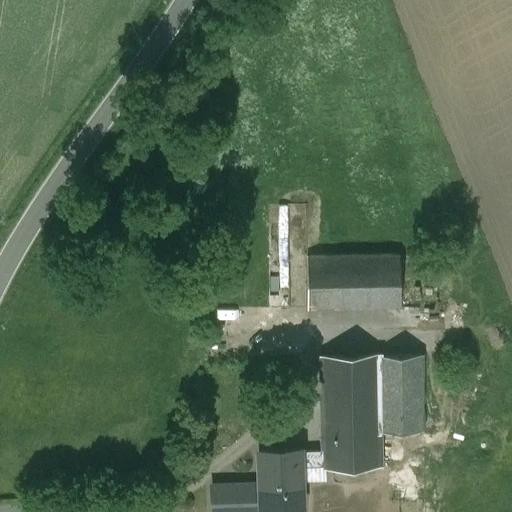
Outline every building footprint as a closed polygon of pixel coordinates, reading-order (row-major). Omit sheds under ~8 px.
[(399,252),(307,254),(308,306),(400,304),(399,252)] [(422,353),(322,356),(322,355),(321,355),(322,449),(323,450),(323,465),(380,462),(380,461),(379,430),(423,429),(422,353)] [(300,448),(260,449),(261,462),(260,462),(260,463),(262,463),(262,480),(261,480),(261,481),(260,481),(261,506),(302,505),(300,466),(300,450),(300,448)] [(322,449),(300,450),(300,466),(323,465),(323,450),(322,449)] [(260,481),(211,483),(212,511),(253,511),(253,506),(261,506),(260,481)]
